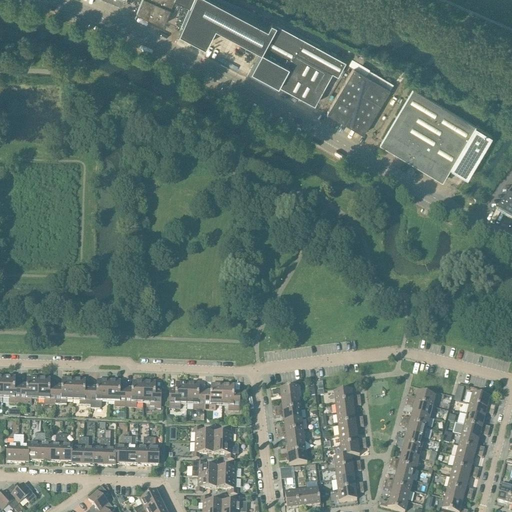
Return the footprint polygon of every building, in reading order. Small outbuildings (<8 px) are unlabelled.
[(140,0),(135,12),(163,24),(173,0),(176,0),(189,5),(191,0),(140,0)] [(272,29),(218,0),(191,0),(179,30),(205,44),(206,43),(205,42),(209,35),(210,36),(211,34),(210,34),(214,27),(215,25),(218,26),(227,30),(227,31),(228,32),(228,31),(232,33),(237,36),(236,36),(246,41),(247,41),(254,45),(254,46),(261,49),(272,29)] [(315,103),(332,71),(338,74),(346,59),(276,22),(272,29),(261,49),(262,50),(251,69),(278,83),(315,103)] [(354,67),(328,110),(327,112),(345,123),(372,78),(354,67)] [(345,123),(363,133),(390,89),(372,78),(345,123)] [(380,144),(418,167),(442,181),(451,167),(467,177),(492,135),(430,98),(435,91),(417,81),(413,88),(380,144)] [(511,190),(496,212),(511,221),(511,190)] [(3,378),(3,400),(9,400),(9,405),(20,405),(21,388),(15,388),(15,378),(3,378)] [(21,388),(20,405),(31,406),(31,401),(38,401),(39,379),(27,379),(26,388),(21,388)] [(39,379),(38,401),(44,401),(44,406),(55,406),(56,389),(50,389),(50,380),(39,379)] [(56,389),(55,406),(66,407),(66,402),(73,402),(74,380),(62,380),(61,389),(56,389)] [(74,380),(73,402),(79,403),(79,407),(90,407),(91,391),(85,390),(86,381),(74,380)] [(108,404),(109,382),(97,381),(97,391),(91,391),(90,407),(90,410),(100,410),(101,409),(102,403),(108,404)] [(109,382),(108,404),(114,404),(114,409),(125,409),(126,392),(120,392),(121,382),(109,382)] [(126,392),(125,409),(136,409),(137,405),(143,405),(144,383),(132,383),(132,392),(126,392)] [(144,383),(143,405),(149,405),(149,410),(161,410),(161,393),(155,393),(156,383),(144,383)] [(187,406),(187,385),(176,384),(175,394),(169,394),(168,411),(180,411),(180,406),(187,406)] [(204,412),(205,395),(199,395),(200,385),(187,385),(187,406),(193,407),(193,411),(204,412)] [(222,408),(222,386),(211,385),(210,395),(205,395),(204,412),(215,412),(215,407),(222,408)] [(222,386),(222,408),(228,408),(228,413),(239,413),(240,396),(234,396),(234,386),(222,386)] [(281,402),(299,400),(298,389),(272,392),(273,397),(280,396),(281,402)] [(334,405),(360,402),(360,397),(352,398),(351,392),(333,394),(334,405)] [(407,402),(433,409),(435,398),(418,393),(416,400),(409,398),(407,402)] [(469,406),(494,412),(495,408),(488,406),(489,400),(472,395),(469,406)] [(299,400),(281,402),(282,408),(274,409),(275,414),(301,410),(299,400)] [(360,402),(334,405),(336,416),(354,414),(353,408),(361,407),(360,402)] [(433,409),(407,402),(406,407),(413,409),(412,415),(430,419),(433,409)] [(494,412),(469,406),(466,416),(484,421),(485,415),(493,417),(494,412)] [(301,410),(275,414),(275,419),(283,418),(284,424),(302,421),(301,410)] [(354,414),(336,416),(337,427),(363,424),(362,419),(355,420),(354,414)] [(402,423),(427,430),(430,419),(412,415),(410,421),(403,419),(402,423)] [(484,421),(466,416),(463,427),(488,433),(490,429),(482,427),(484,421)] [(302,421),(284,424),(284,429),(277,430),(277,435),(303,432),(302,421)] [(406,436),(424,440),(427,430),(402,423),(401,428),(408,430),(406,436)] [(363,424),(337,427),(338,438),(357,435),(356,429),(363,428),(363,424)] [(488,433),(463,427),(460,437),(478,442),(480,436),(487,438),(488,433)] [(200,429),(194,429),(193,434),(195,434),(195,444),(214,445),(214,434),(200,434),(200,429)] [(235,430),(228,430),(228,435),(214,434),(214,445),(232,446),(233,436),(235,436),(235,430)] [(303,432),(277,435),(278,440),(286,439),(286,445),(305,443),(303,432)] [(445,433),(443,443),(450,445),(452,435),(445,433)] [(39,463),(40,436),(35,435),(35,444),(28,443),(28,446),(29,446),(28,463),(29,463),(39,463)] [(357,435),(338,438),(340,449),(365,445),(365,440),(357,441),(357,435)] [(50,463),(51,444),(45,444),(45,436),(40,436),(39,463),(50,463)] [(61,464),(62,436),(57,436),(56,445),(51,444),(50,463),(61,464)] [(62,436),(61,464),(71,464),(72,464),(72,448),(73,448),(73,445),(66,445),(67,437),(62,436)] [(424,440),(406,436),(405,441),(398,440),(396,444),(422,451),(424,440)] [(17,465),(18,437),(13,437),(13,445),(7,445),(6,464),(17,465)] [(18,437),(17,465),(29,465),(29,463),(28,463),(29,446),(28,446),(23,446),(23,437),(18,437)] [(478,442),(460,437),(458,448),(483,454),(484,449),(477,448),(478,442)] [(82,467),(83,440),(79,439),(78,448),(73,448),(72,448),(72,464),(71,464),(71,467),(82,467)] [(126,466),(127,439),(122,439),(122,447),(116,447),(115,447),(115,449),(115,450),(115,466),(116,466),(126,466)] [(136,466),(137,448),(131,447),(132,439),(127,439),(126,466),(136,466)] [(147,467),(148,439),(143,439),(143,448),(137,448),(136,466),(147,467)] [(148,439),(147,467),(159,467),(159,448),(153,448),(153,440),(148,439)] [(93,467),(94,448),(88,448),(88,440),(83,440),(82,467),(93,467)] [(94,448),(93,467),(104,468),(105,440),(101,440),(100,440),(100,448),(94,448)] [(116,447),(115,447),(115,449),(110,449),(110,441),(105,440),(104,468),(116,468),(116,466),(115,466),(115,450),(115,449),(115,447),(116,447)] [(305,443),(286,445),(287,451),(279,452),(280,457),(306,453),(305,443)] [(192,460),(199,460),(199,455),(213,456),(214,445),(195,444),(194,454),(193,454),(192,460)] [(401,457),(419,461),(422,451),(396,444),(395,449),(403,451),(401,457)] [(227,461),(234,461),(234,457),(238,457),(239,446),(232,446),(214,445),(213,456),(227,456),(227,461)] [(340,449),(341,459),(351,458),(359,457),(358,451),(366,450),(365,445),(340,449)] [(483,454),(458,448),(455,458),(473,463),(474,457),(482,459),(483,454)] [(306,453),(280,457),(281,461),(288,460),(289,467),(307,465),(306,453)] [(391,465),(416,472),(419,461),(401,457),(399,463),(392,461),(391,465)] [(334,471),(360,468),(359,463),(352,464),(351,458),(341,459),(333,460),(334,471)] [(473,463),(455,458),(452,469),(477,475),(479,471),(471,469),(473,463)] [(217,479),(217,469),(203,468),(204,464),(193,463),(192,479),(198,479),(217,479)] [(231,469),(217,469),(217,479),(236,480),(236,470),(238,470),(238,465),(231,465),(231,469)] [(395,478),(413,483),(416,472),(391,465),(390,470),(397,472),(395,478)] [(360,468),(334,471),(335,482),(354,480),(353,473),(361,473),(360,468)] [(293,469),(280,471),(281,480),(294,478),(293,473),(293,469)] [(477,475),(452,469),(449,479),(467,484),(469,478),(476,480),(477,475)] [(385,486),(411,493),(413,483),(395,478),(394,483),(387,482),(385,486)] [(202,490),(216,490),(217,479),(198,479),(197,489),(196,489),(195,494),(202,494),(202,490)] [(236,480),(217,479),(216,490),(230,491),(230,495),(237,496),(237,490),(235,490),(236,480)] [(467,484),(449,479),(447,490),(472,496),(473,492),(466,490),(467,484)] [(354,480),(335,482),(337,493),(363,489),(362,485),(354,485),(354,480)] [(316,483),(306,485),(307,490),(306,490),(309,508),(320,507),(318,489),(317,489),(316,483)] [(10,489),(7,492),(19,506),(25,501),(29,505),(36,499),(32,495),(24,485),(17,491),(15,488),(12,490),(11,489),(10,489)] [(507,505),(511,488),(511,487),(501,485),(496,503),(507,505)] [(390,499),(408,503),(411,493),(385,486),(384,491),(392,493),(390,499)] [(97,493),(88,501),(93,507),(89,511),(90,511),(89,511),(101,511),(108,505),(103,499),(107,495),(101,489),(97,493)] [(363,489),(337,493),(338,504),(356,502),(356,495),(363,494),(363,489)] [(309,508),(306,490),(296,491),(298,509),(309,508)] [(472,496),(447,490),(444,500),(462,505),(463,499),(471,501),(472,496)] [(298,509),(296,491),(284,493),(287,511),(298,509)] [(0,510),(1,511),(3,511),(8,507),(12,511),(19,506),(7,492),(1,498),(0,496),(0,510)] [(134,511),(141,511),(161,503),(156,492),(138,501),(141,507),(134,510),(134,511)] [(208,498),(201,498),(201,503),(203,503),(202,511),(221,511),(221,503),(208,503),(208,498)] [(242,500),(236,499),(236,504),(221,503),(221,511),(246,511),(246,505),(242,505),(242,500)] [(405,511),(408,503),(390,499),(389,504),(381,502),(380,508),(396,511),(405,511)] [(462,505),(444,500),(441,511),(444,511),(466,511),(460,510),(462,505)] [(165,511),(161,503),(141,511),(165,511)]
